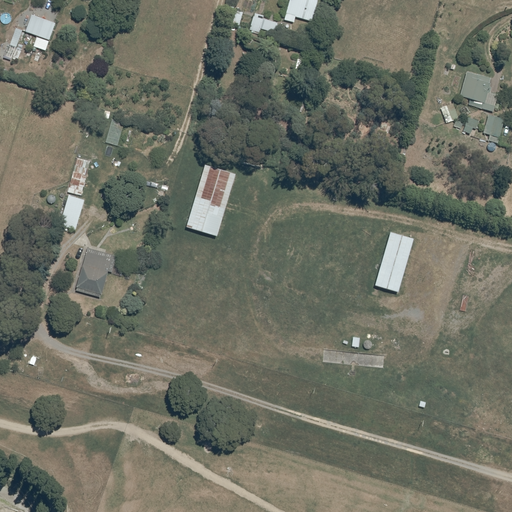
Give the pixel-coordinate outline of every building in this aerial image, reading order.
[(261,2),(253,0),(243,0),(241,9),(243,9),(242,13),(252,15),(253,11),(258,13),(261,2)] [(310,0),(287,0),(283,20),(293,23),(295,17),(311,21),(316,1),(310,0)] [(241,12),(232,10),(229,24),(237,26),(241,12)] [(257,35),(258,33),(259,29),(273,33),(276,23),(261,19),(262,16),(255,14),(254,17),(252,16),(248,30),(252,31),(251,34),(257,35)] [(44,53),(48,40),(53,23),(29,15),(24,32),(35,35),(31,48),(44,53)] [(21,31),(14,28),(7,45),(14,47),(21,31)] [(489,79),(464,72),(457,96),(468,99),(466,105),(491,112),(496,95),(485,92),(489,79)] [(451,121),(445,105),(438,108),(440,114),(439,115),(441,120),(443,119),(445,124),(451,121)] [(495,143),(502,121),(487,117),(482,133),(488,135),(486,141),(495,143)] [(477,122),(465,118),(460,134),(464,136),(465,134),(468,135),(470,129),(475,130),(475,129),(478,130),(479,126),(476,125),(477,122)] [(124,132),(120,131),(122,124),(108,120),(102,142),(116,146),(118,138),(122,139),(124,132)] [(234,175),(203,165),(183,227),(214,237),(234,175)] [(86,170),(72,167),(66,192),(80,196),(86,170)] [(82,200),(66,195),(58,226),(73,230),(82,200)] [(411,239),(388,232),(373,286),(395,292),(411,239)] [(114,256),(86,248),(74,290),(98,297),(106,271),(110,273),(114,256)]
